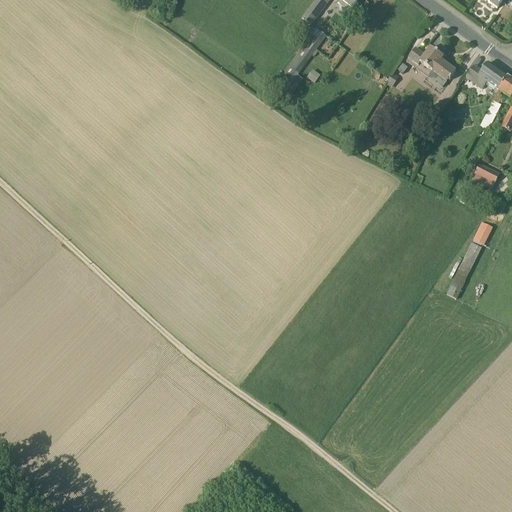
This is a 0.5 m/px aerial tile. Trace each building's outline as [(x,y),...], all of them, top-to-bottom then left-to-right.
[(330,0),(315,0),(301,20),(311,27),(331,0),(330,0)] [(349,12),(359,0),(332,0),(340,6),(349,12)] [(483,0),(484,0),(484,1),(489,5),(490,4),(497,10),(502,3),(498,0),(483,0)] [(289,88),(306,65),(326,38),(315,30),(279,80),(289,88)] [(435,71),(450,82),(451,80),(450,79),(455,73),(441,62),(443,59),(430,49),(425,56),(415,49),(408,59),(413,63),(415,60),(433,73),(435,71)] [(498,91),(507,78),(487,64),(482,72),(474,66),(468,75),(465,78),(481,91),(485,86),(497,94),(499,92),(498,91)] [(320,77),(312,71),(306,79),(314,85),(320,77)] [(392,90),(398,78),(392,75),(386,86),(392,90)] [(510,101),(511,97),(511,81),(507,78),(498,91),(499,92),(497,94),(493,103),(492,103),(480,128),(488,131),(500,107),(498,106),(502,98),(500,96),(501,94),(510,101)] [(511,109),(510,109),(500,128),(501,129),(510,133),(511,134),(511,130),(511,109)] [(451,120),(460,119),(459,110),(450,111),(451,120)] [(479,167),(475,176),(494,185),(499,176),(479,167)] [(472,191),(467,188),(460,202),(464,205),(472,191)] [(483,247),(492,230),(481,224),(472,242),(483,247)] [(471,244),(460,271),(470,275),(481,248),(471,244)]
